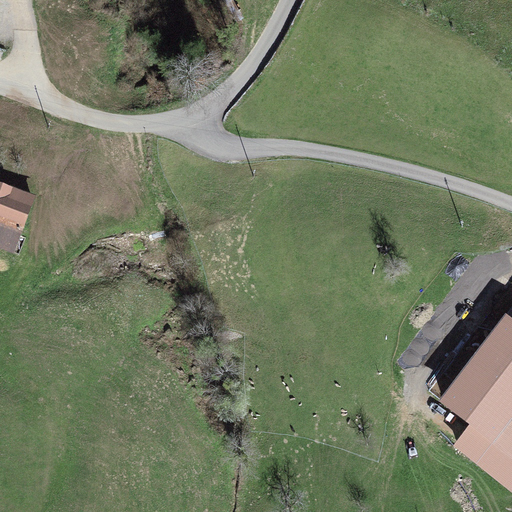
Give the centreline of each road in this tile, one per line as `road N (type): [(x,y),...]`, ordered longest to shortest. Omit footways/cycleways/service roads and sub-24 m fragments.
road 1 (unclassified): [(289,0),(215,108),(166,130),(105,126),(0,88)]
road 2 (track): [(511,212),(342,161),(205,147),(166,130)]
